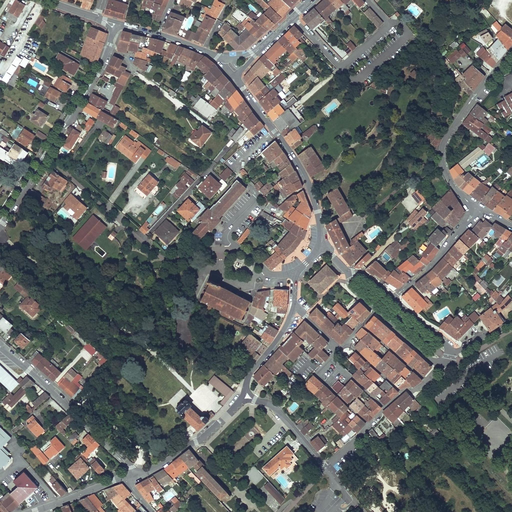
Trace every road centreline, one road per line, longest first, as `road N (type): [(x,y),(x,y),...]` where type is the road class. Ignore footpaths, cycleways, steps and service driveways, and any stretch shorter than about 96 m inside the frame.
road 1 (tertiary): [(108,46),(0,227)]
road 2 (residential): [(511,52),(442,149),(449,178),(476,208)]
road 3 (tertiary): [(0,345),(135,473)]
road 4 (tertiary): [(320,241),(303,174),(237,80)]
road 5 (residential): [(242,394),(271,403),(324,468),(368,425)]
road 6 (residential): [(294,15),(341,64),(390,24),(367,0)]
road 7 (tertiary): [(135,473),(195,441),(242,394)]
road 8 (residential): [(476,208),(431,266),(391,296)]
